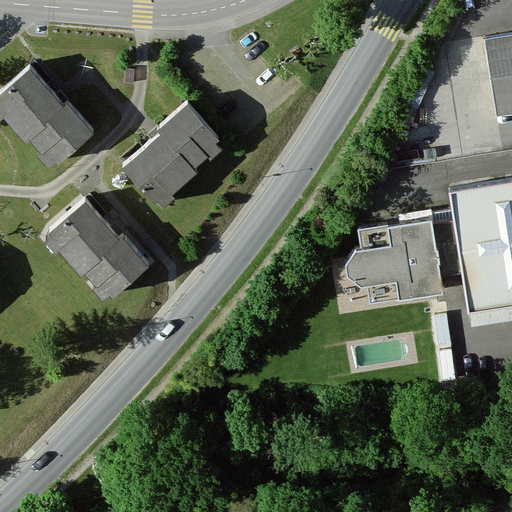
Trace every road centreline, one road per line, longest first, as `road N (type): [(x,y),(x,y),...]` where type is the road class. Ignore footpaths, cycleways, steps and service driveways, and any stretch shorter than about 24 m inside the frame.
road 1 (secondary): [(405,0),(251,245),(53,463),(0,510)]
road 2 (unclassified): [(247,0),(192,15),(0,3)]
